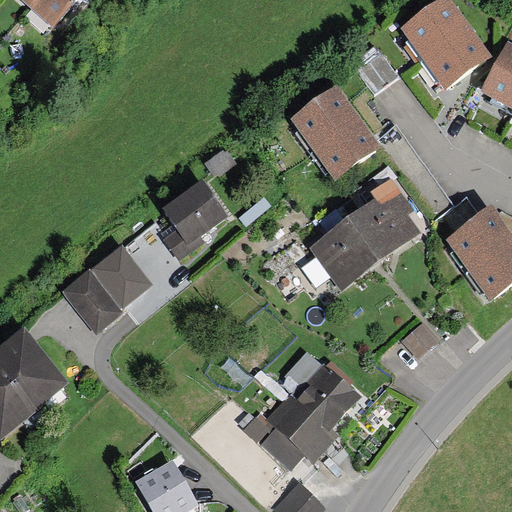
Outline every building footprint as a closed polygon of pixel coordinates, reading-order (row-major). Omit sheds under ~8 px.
[(84,0),(15,0),(54,34),(84,0)] [(485,61),(446,6),(406,35),(445,90),(485,61)] [(484,100),(511,113),(511,50),(509,49),(484,100)] [(399,80),(382,56),(357,73),(374,97),(399,80)] [(301,126),(342,186),(382,159),(341,99),(301,126)] [(230,221),(204,185),(163,214),(176,233),(163,242),(180,265),(206,247),(202,241),(230,221)] [(311,250),(342,294),(421,238),(390,194),(311,250)] [(455,248),(499,308),(511,297),(511,240),(495,218),(455,248)] [(123,249),(93,273),(124,312),(154,288),(123,249)] [(63,296),(97,338),(124,316),(90,274),(63,296)] [(435,343),(422,326),(401,341),(414,358),(435,343)] [(0,442),(1,443),(69,388),(25,333),(0,353),(0,442)] [(333,434),(362,403),(324,368),(300,393),(297,390),(268,422),(278,431),(263,447),(292,474),(306,459),(314,467),(339,440),(333,434)] [(173,464),(135,486),(150,511),(197,511),(200,511),(173,464)] [(274,511),(327,511),(300,485),(274,511)]
